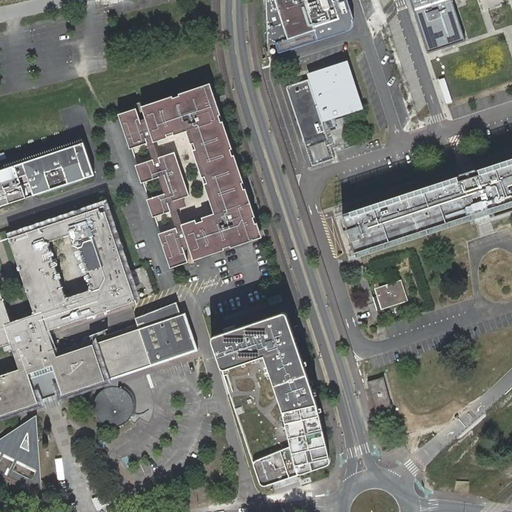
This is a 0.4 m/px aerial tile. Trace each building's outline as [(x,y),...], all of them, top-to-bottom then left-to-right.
[(266,0),(268,55),(351,30),(353,25),(353,19),(346,0),(266,0)] [(414,0),(418,12),(418,16),(429,49),(448,43),(455,41),(466,37),(458,12),(453,0),(414,0)] [(359,106),(344,63),(309,75),(324,119),(329,117),(333,126),(324,130),(307,79),(285,87),(312,166),(334,158),(331,148),(339,145),(341,149),(355,145),(344,112),(359,106)] [(157,234),(170,268),(260,238),(208,82),(117,115),(129,149),(146,144),(151,160),(134,166),(140,183),(157,178),(163,194),(146,200),(153,218),(169,212),(174,228),(157,234)] [(27,181),(31,195),(94,174),(83,141),(20,162),(27,181)] [(353,251),(361,249),(484,209),(511,199),(511,159),(481,170),(479,164),(467,168),(461,170),(463,176),(355,212),(353,207),(344,210),(357,250),(353,251)] [(20,162),(0,169),(0,205),(24,198),(19,183),(27,181),(20,162)] [(23,316),(10,320),(0,290),(0,345),(10,342),(19,368),(0,374),(0,417),(20,411),(20,426),(0,439),(0,453),(0,464),(5,455),(12,458),(3,473),(41,492),(36,415),(28,420),(28,408),(40,405),(38,400),(49,396),(60,393),(62,397),(106,382),(107,385),(101,387),(97,391),(94,396),(92,401),(92,407),(93,413),(96,418),(100,422),(105,425),(111,426),(116,426),(121,425),(127,420),(129,417),(131,414),(132,411),(133,408),(133,402),(133,401),(131,396),(128,391),(124,387),(119,385),(113,384),(115,378),(198,350),(185,311),(180,313),(176,303),(143,315),(145,319),(135,322),(93,337),(91,333),(82,337),(83,340),(55,350),(50,333),(48,328),(135,298),(102,203),(9,236),(35,312),(23,316)] [(361,249),(353,251),(375,319),(384,317),(381,308),(410,299),(402,277),(377,285),(381,296),(377,297),(361,249)] [(135,298),(48,328),(50,333),(137,304),(135,298)] [(287,316),(286,313),(283,313),(216,336),(214,337),(213,339),(212,341),(261,482),(262,484),(265,485),(267,485),(273,483),(278,481),(297,475),(327,464),(329,463),(329,460),(319,410),(296,343),(287,316)] [(392,408),(384,378),(368,382),(376,413),(392,408)] [(49,396),(38,400),(40,405),(42,411),(64,404),(62,397),(60,393),(49,396)] [(278,481),(273,483),(273,491),(297,483),(297,475),(278,481)]
